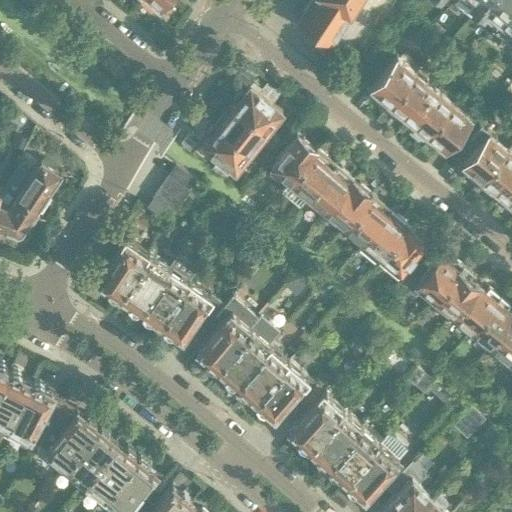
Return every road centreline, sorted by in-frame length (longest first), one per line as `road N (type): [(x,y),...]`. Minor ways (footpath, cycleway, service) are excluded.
road 1 (residential): [(511,249),(221,10)]
road 2 (residential): [(245,449),(145,365),(42,295)]
road 3 (residential): [(27,321),(227,466)]
road 4 (residential): [(124,165),(0,62)]
road 5 (residential): [(42,295),(124,165)]
road 6 (residential): [(176,80),(77,0)]
